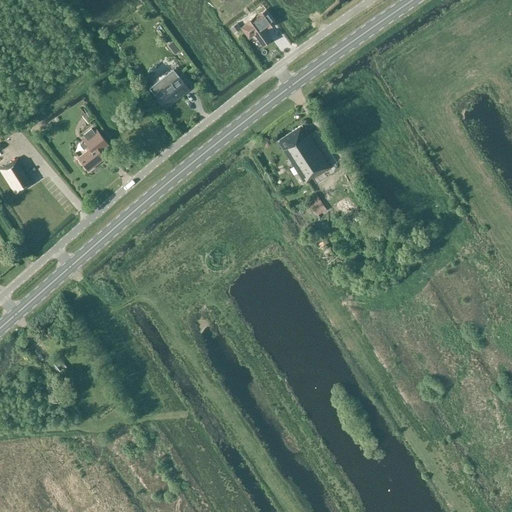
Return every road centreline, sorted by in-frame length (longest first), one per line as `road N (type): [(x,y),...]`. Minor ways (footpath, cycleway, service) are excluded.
road 1 (primary): [(0,329),(174,177),(413,0)]
road 2 (unclassified): [(0,298),(158,160),(372,0)]
